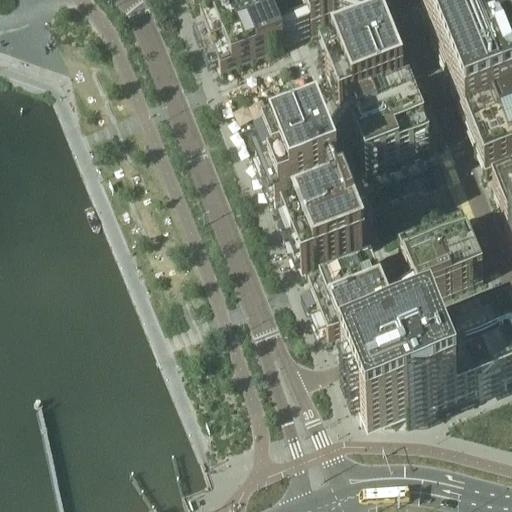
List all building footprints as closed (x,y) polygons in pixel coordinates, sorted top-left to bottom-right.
[(185,0),(192,15),(228,0),(185,0)] [(372,0),(307,0),(323,40),(379,17),(372,0)] [(476,5),(421,27),(468,146),(483,183),(511,171),(511,68),(485,1),(476,5)] [(255,11),(199,34),(218,80),(274,58),(255,11)] [(390,43),(334,65),(353,112),(409,90),(390,43)] [(417,111),(361,133),(380,180),(436,158),(417,111)] [(312,151),(256,174),(275,221),(331,199),(312,151)] [(511,194),(492,203),(511,253),(511,194)] [(338,216),(282,238),(301,286),(357,263),(338,216)] [(465,237),(409,259),(416,276),(424,296),(428,306),(450,297),(484,284),(472,253),(465,237)] [(364,280),(307,302),(326,350),(383,327),(364,280)] [(511,389),(511,322),(510,319),(433,350),(341,387),(361,437),(366,448),(391,438),(457,411),(511,389)]
